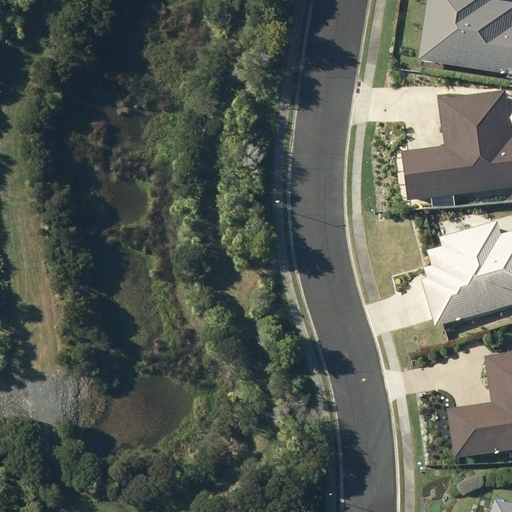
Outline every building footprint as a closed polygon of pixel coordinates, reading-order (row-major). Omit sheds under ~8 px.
[(511,25),(510,25),(511,10),(511,6),(484,2),(484,0),(421,0),(412,63),(500,77),(499,79),(511,81),(511,25)] [(511,186),(511,138),(505,140),(498,91),(431,100),(438,149),(395,155),(401,202),(511,186)] [(436,246),(418,251),(422,268),(415,270),(418,281),(414,282),(426,327),(511,303),(511,231),(495,236),(492,224),(434,239),(436,246)] [(511,351),(478,357),(485,403),(440,410),(448,460),(511,449),(511,351)] [(511,511),(511,507),(486,501),(483,511),(511,511)]
